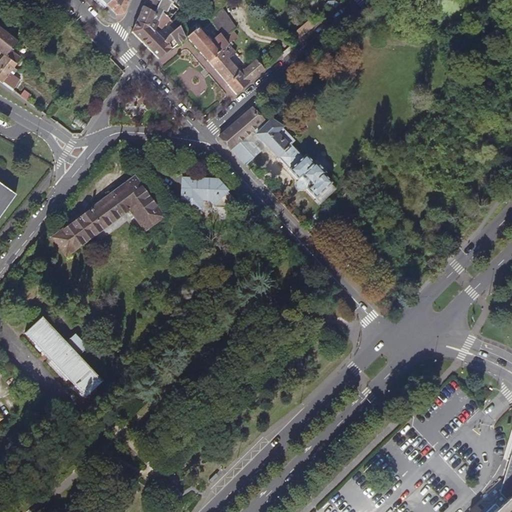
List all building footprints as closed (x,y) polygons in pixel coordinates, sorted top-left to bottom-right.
[(90,0),(102,13),(106,9),(96,0),(90,0)] [(96,0),(106,9),(110,0),(96,0)] [(110,0),(106,9),(117,20),(125,19),(132,0),(110,0)] [(162,14),(169,20),(173,16),(179,9),(168,1),(168,0),(145,0),(137,21),(149,27),(154,33),(162,14)] [(168,0),(168,1),(179,9),(181,12),(186,16),(190,4),(180,0),(168,0)] [(214,0),(204,13),(212,22),(223,9),(230,0),(214,0)] [(332,12),(340,5),(335,2),(328,3),(323,7),(332,12)] [(212,22),(221,35),(229,47),(209,63),(214,69),(236,95),(264,70),(256,61),(240,74),(228,60),(235,54),(230,48),(234,45),(232,43),(238,38),(234,32),(237,29),(236,28),(235,28),(223,9),(212,22)] [(175,18),(180,23),(187,17),(186,16),(181,12),(175,18)] [(161,39),(156,35),(159,32),(169,21),(169,20),(162,14),(154,33),(149,27),(137,21),(133,33),(146,46),(159,59),(171,50),(163,41),(171,34),(170,32),(164,37),(161,39)] [(298,42),(314,28),(308,22),(292,36),(298,42)] [(183,41),(185,40),(179,28),(177,29),(174,31),(173,32),(182,42),(183,41)] [(0,60),(0,82),(13,92),(20,80),(14,76),(17,71),(14,69),(21,59),(11,50),(16,43),(0,29),(0,52),(4,56),(0,60)] [(200,52),(209,63),(229,47),(221,35),(212,42),(203,32),(202,34),(197,29),(187,37),(200,52)] [(182,42),(173,32),(171,34),(163,41),(171,50),(182,42)] [(230,148),(246,165),(253,159),(238,143),(263,122),(252,109),(220,137),(230,148)] [(302,158),(292,146),(290,147),(278,133),(283,129),(283,128),(271,121),(257,134),(289,170),(298,181),(297,182),(297,186),(299,189),(303,190),(305,188),(316,199),(332,185),(332,184),(325,176),(314,164),(305,155),(302,158)] [(295,142),(283,129),(278,133),(290,147),(292,146),(295,142)] [(325,176),(330,170),(320,159),(314,164),(325,176)] [(135,178),(53,238),(66,257),(130,210),(145,231),(163,217),(135,178)] [(217,181),(183,179),(182,207),(200,208),(200,199),(210,199),(213,203),(213,207),(237,209),(237,203),(226,191),(217,181)] [(336,190),(332,185),(316,199),(321,204),(336,190)] [(0,217),(14,198),(0,187),(0,217)] [(290,245),(285,239),(272,250),(278,256),(290,245)] [(86,398),(102,382),(79,357),(88,348),(76,335),(66,343),(42,318),(25,334),(86,398)] [(511,511),(511,454),(501,492),(508,500),(495,511),(511,511)]
